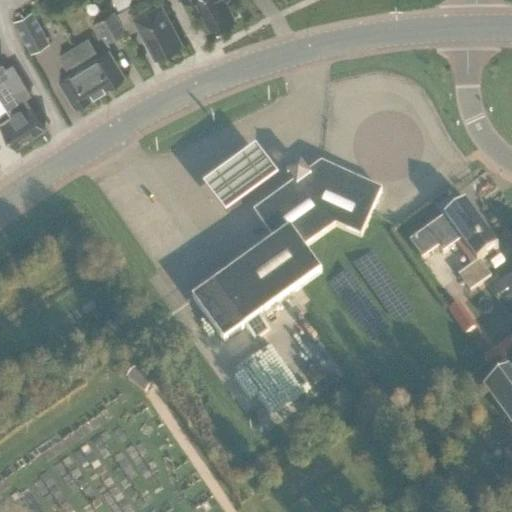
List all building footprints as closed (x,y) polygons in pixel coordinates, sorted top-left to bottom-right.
[(111,0),(118,11),(131,5),(131,4),(138,0),(111,0)] [(182,0),(183,0),(195,0),(211,29),(234,16),(225,0),(182,0)] [(131,5),(118,11),(129,31),(139,26),(156,57),(182,44),(160,3),(137,15),(131,5)] [(13,20),(31,52),(50,41),(32,9),(13,20)] [(126,31),(114,11),(94,22),(105,43),(126,31)] [(88,36),(73,45),(83,63),(99,89),(123,74),(108,49),(100,54),(88,36)] [(83,63),(73,45),(58,55),(69,72),(58,78),(75,105),(99,89),(83,63)] [(6,71),(1,64),(0,64),(0,97),(7,108),(24,97),(32,92),(15,65),(6,71)] [(24,97),(7,108),(12,115),(1,123),(16,146),(44,127),(24,97)] [(278,176),(255,147),(204,185),(226,214),(278,176)] [(274,242),(213,286),(194,301),(226,345),(245,330),(254,343),(270,331),(261,317),(321,274),(303,249),(336,227),(361,238),(382,192),(323,165),(309,175),(301,164),(286,175),(294,185),(254,214),(274,242)] [(498,250),(466,204),(410,244),(423,261),(439,250),(443,256),(461,242),(477,264),(459,277),(471,293),(491,278),(480,263),(498,250)] [(511,276),(494,289),(500,297),(511,288),(511,276)] [(153,386),(135,371),(128,380),(146,395),(153,386)] [(511,376),(509,372),(485,390),(511,427),(511,376)]
